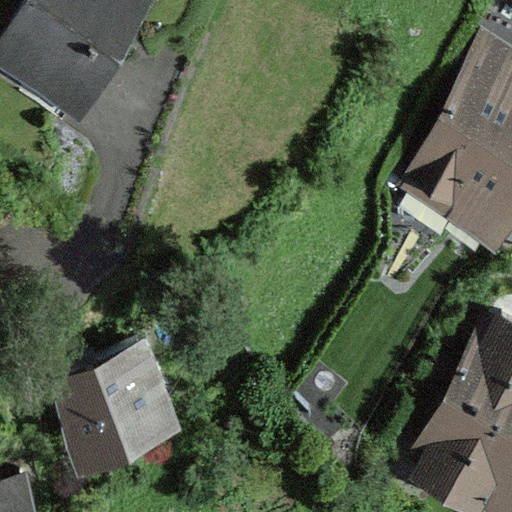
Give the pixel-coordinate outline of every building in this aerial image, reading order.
[(0,63),(68,105),(132,0),(6,0),(0,10),(0,63)] [(511,28),(482,12),(438,91),(511,131),(511,28)] [(511,131),(438,91),(395,170),(491,223),(511,184),(511,131)] [(511,304),(490,293),(481,310),(472,305),(406,432),(417,437),(408,455),(511,508),(511,304)] [(171,390),(135,313),(44,355),(60,413),(71,437),(171,390)] [(0,511),(34,511),(20,454),(0,459),(0,511)]
